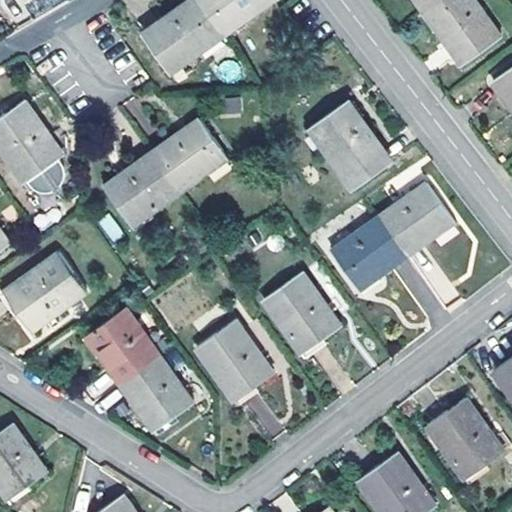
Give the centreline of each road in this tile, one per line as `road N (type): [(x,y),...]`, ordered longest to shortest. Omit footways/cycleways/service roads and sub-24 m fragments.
road 1 (residential): [(511,289),(237,501),(195,498),(0,371)]
road 2 (residential): [(511,220),(340,0)]
